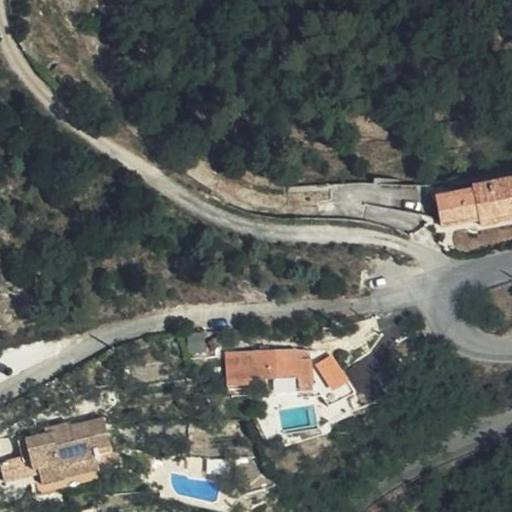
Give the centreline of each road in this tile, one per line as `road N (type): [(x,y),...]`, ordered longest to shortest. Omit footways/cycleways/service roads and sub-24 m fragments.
road 1 (residential): [(449,292),(323,313),(146,323),(86,345),(0,395)]
road 2 (tertiary): [(511,425),(452,445),(339,511)]
